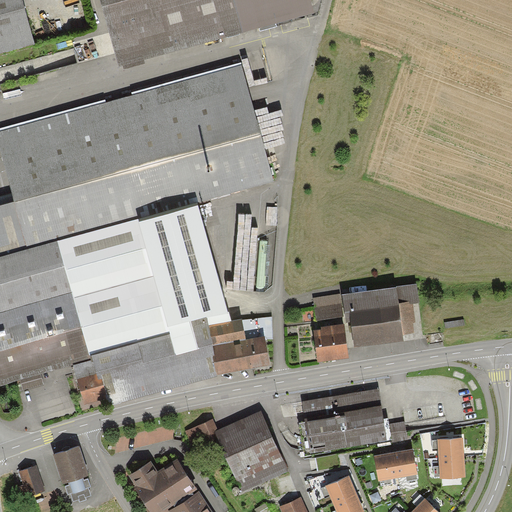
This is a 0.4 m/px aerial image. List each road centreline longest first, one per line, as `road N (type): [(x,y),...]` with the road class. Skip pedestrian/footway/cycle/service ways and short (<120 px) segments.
road 1 (tertiary): [(506,346),(221,392),(84,425)]
road 2 (tertiary): [(484,511),(505,453),(506,346)]
